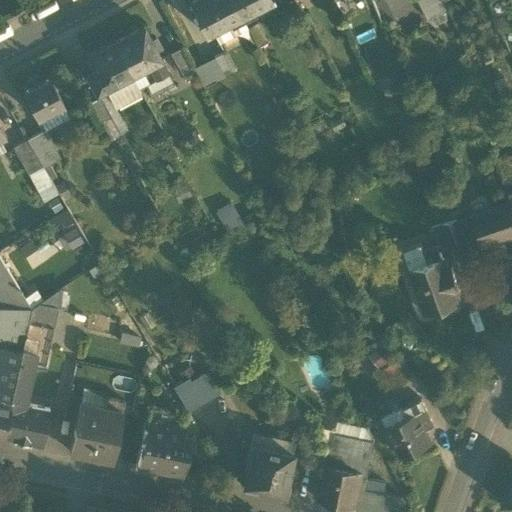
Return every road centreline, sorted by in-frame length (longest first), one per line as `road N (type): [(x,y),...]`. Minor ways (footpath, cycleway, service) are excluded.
road 1 (residential): [(251,511),(0,458)]
road 2 (residential): [(459,511),(511,359)]
